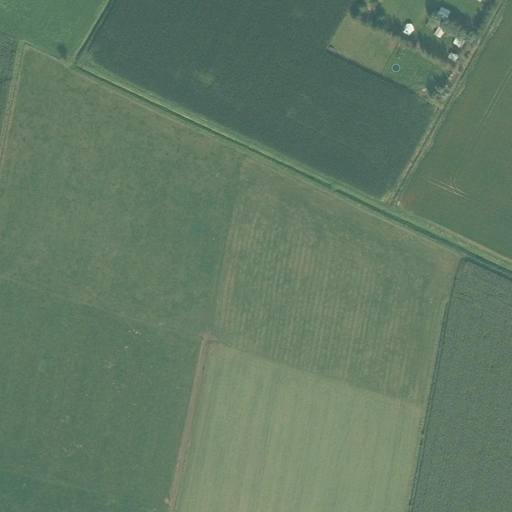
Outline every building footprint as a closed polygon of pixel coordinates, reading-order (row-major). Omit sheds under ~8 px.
[(446,6),(442,15),(450,19),(455,10),(446,6)] [(365,17),(372,22),(377,14),(369,9),(365,17)] [(384,26),(392,31),(397,22),(389,17),(384,26)] [(401,37),(407,41),(413,33),(407,29),(401,37)] [(453,43),(461,48),(465,40),(457,36),(453,43)]
